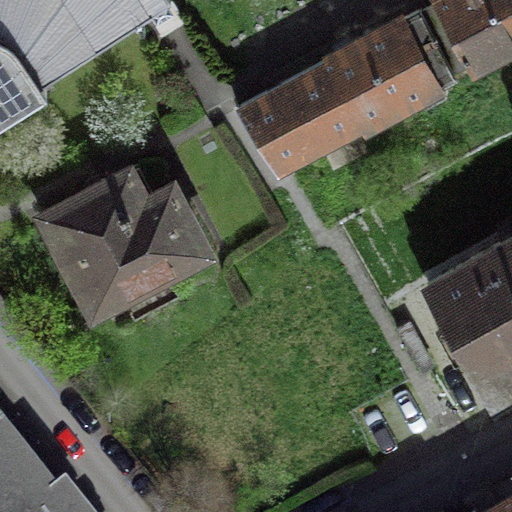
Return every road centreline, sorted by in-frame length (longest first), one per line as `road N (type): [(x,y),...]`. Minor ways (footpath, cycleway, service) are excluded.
road 1 (residential): [(0,330),(149,511)]
road 2 (residential): [(203,88),(366,0)]
road 3 (residential): [(511,439),(390,511)]
